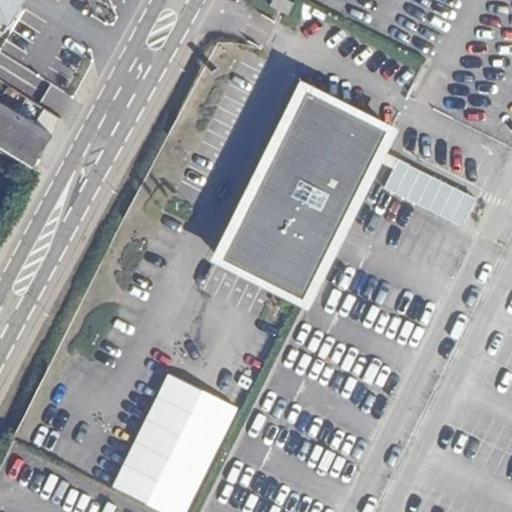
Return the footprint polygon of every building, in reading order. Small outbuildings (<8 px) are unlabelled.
[(0,0),(0,35),(8,40),(32,0),(0,0)] [(413,125),(317,76),(222,261),(322,310),(413,125)] [(45,143),(0,114),(0,153),(30,172),(45,143)] [(398,161),(384,191),(463,228),(477,198),(398,161)] [(186,511),(238,414),(170,379),(112,490),(154,511),(186,511)]
